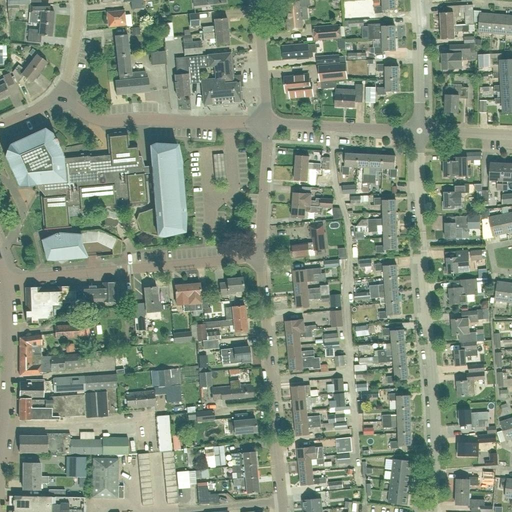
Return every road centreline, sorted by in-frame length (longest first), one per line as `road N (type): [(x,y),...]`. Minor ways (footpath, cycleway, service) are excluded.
road 1 (residential): [(430,511),(435,411),(418,130)]
road 2 (residential): [(6,283),(259,262)]
road 3 (residential): [(282,511),(259,262)]
road 4 (residential): [(57,96),(106,122),(266,122)]
road 5 (residential): [(0,436),(6,283)]
road 6 (residential): [(266,122),(418,130)]
road 7 (residential): [(259,262),(266,122)]
road 8 (residential): [(418,130),(417,0)]
road 9 (residential): [(266,122),(256,0)]
